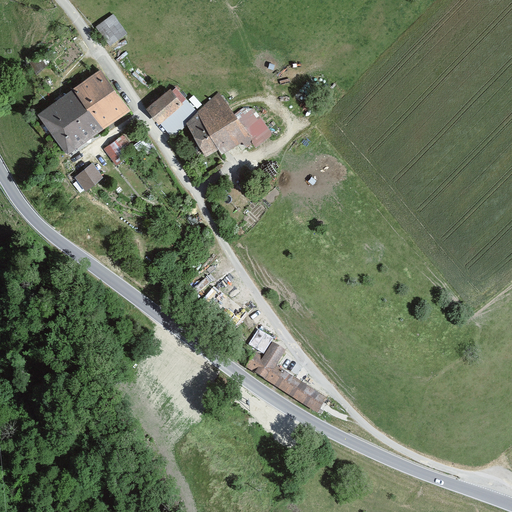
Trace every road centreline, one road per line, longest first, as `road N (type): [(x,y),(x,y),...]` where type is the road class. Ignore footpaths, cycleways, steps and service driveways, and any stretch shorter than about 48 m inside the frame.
road 1 (residential): [(58,0),(132,97),(260,301),(335,395),(409,454),(490,482),(491,498)]
road 2 (tertiary): [(0,169),(43,229),(281,404),(348,442),(491,498)]
